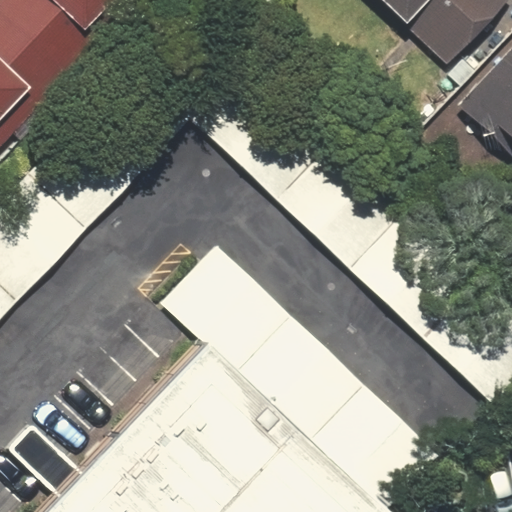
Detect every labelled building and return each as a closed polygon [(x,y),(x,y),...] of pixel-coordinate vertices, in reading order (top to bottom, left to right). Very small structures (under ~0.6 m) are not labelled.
[(0,0),(0,118),(92,22),(69,0),(31,0),(21,11),(8,0),(0,0)] [(82,0),(99,15),(113,0),(82,0)] [(401,0),(420,18),(436,0),(401,0)] [(436,0),(420,18),(459,54),(509,0),(436,0)] [(281,193),(340,126),(238,35),(181,99),(281,193)] [(511,38),(459,94),(510,142),(511,140),(511,38)] [(13,147),(94,225),(194,120),(112,42),(13,147)] [(340,126),(281,193),(358,265),(419,196),(340,126)] [(94,225),(13,147),(0,160),(0,273),(26,297),(94,225)] [(419,196),(358,265),(427,330),(490,259),(419,196)] [(511,278),(490,259),(427,330),(505,403),(511,395),(511,278)] [(0,324),(26,297),(0,273),(0,324)] [(372,511),(432,450),(250,278),(25,511),(372,511)]
